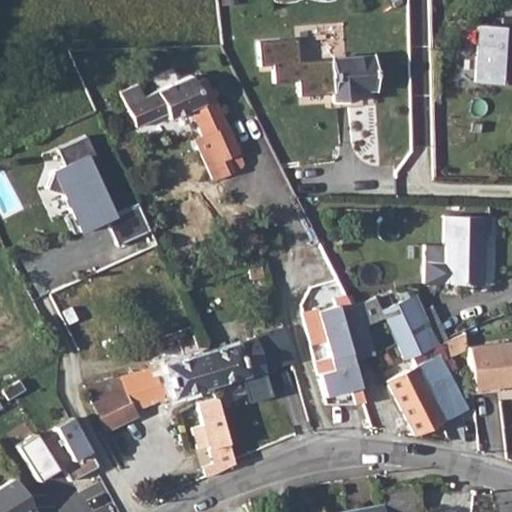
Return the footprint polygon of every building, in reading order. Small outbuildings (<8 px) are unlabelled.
[(374,90),(372,56),(333,58),(324,51),(323,29),(331,20),(340,20),(339,0),(292,0),(298,96),(332,95),(332,102),(352,101),(351,91),(374,90)] [(511,31),(478,29),(474,86),(511,88),(511,31)] [(138,83),(121,90),(137,126),(165,115),(167,119),(190,110),(207,148),(200,151),(207,167),(239,153),(206,77),(196,82),(193,76),(144,96),(138,83)] [(96,181),(105,177),(85,135),(56,149),(64,165),(51,171),(44,187),(61,194),(69,212),(64,214),(73,233),(94,224),(92,220),(103,215),(106,222),(116,245),(149,229),(141,210),(136,203),(111,214),(96,181)] [(443,248),(442,280),(441,281),(481,283),(484,232),(488,232),(489,216),(444,214),(443,248)] [(103,215),(92,220),(94,224),(95,227),(106,222),(103,215)] [(427,280),(442,280),(443,248),(427,247),(427,280)] [(413,295),(381,309),(385,318),(403,358),(435,343),(413,295)] [(375,297),(359,302),(365,323),(385,318),(381,309),(375,297)] [(349,305),(337,308),(346,340),(368,334),(365,323),(359,302),(349,305)] [(337,308),(300,319),(321,391),(357,381),(352,359),(346,340),(337,308)] [(254,335),(204,350),(213,384),(292,362),(282,324),(254,333),(254,335)] [(368,334),(346,340),(352,359),(373,353),(368,334)] [(467,345),(467,346),(472,392),(488,390),(488,386),(511,383),(511,352),(511,340),(467,345)] [(198,352),(85,385),(91,401),(106,428),(135,413),(133,407),(165,398),(168,410),(182,406),(178,394),(213,384),(204,350),(198,352)] [(437,354),(385,379),(397,403),(449,376),(437,354)] [(449,376),(397,403),(412,432),(462,408),(451,387),(453,386),(449,376)] [(214,397),(195,402),(215,470),(232,462),(231,458),(214,397)] [(70,479),(96,465),(71,416),(54,425),(56,429),(70,456),(59,462),(60,464),(70,479)] [(46,451),(49,450),(54,457),(51,459),(55,466),(60,464),(59,462),(70,456),(56,429),(39,439),(46,451)] [(34,431),(15,443),(36,478),(55,466),(51,459),(54,457),(49,450),(46,451),(39,439),(34,431)] [(37,511),(15,475),(0,484),(0,511),(37,511)] [(415,483),(377,490),(381,511),(402,511),(420,508),(415,483)]
